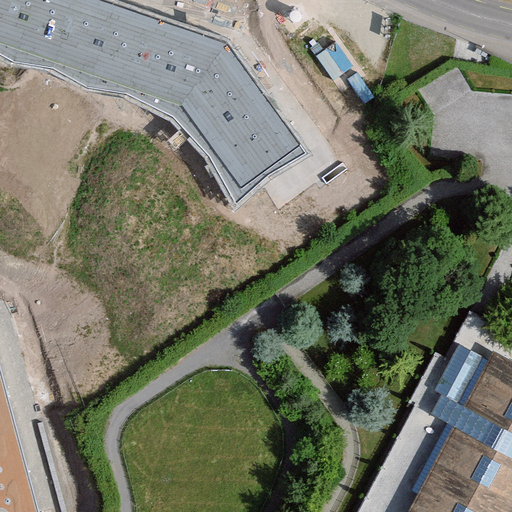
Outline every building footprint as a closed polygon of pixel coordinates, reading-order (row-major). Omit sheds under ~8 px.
[(0,0),(0,54),(13,62),(53,69),(87,88),(127,95),(173,117),(210,157),(236,204),(270,175),(307,153),(227,43),(103,0),(0,0)] [(337,43),(321,56),(338,78),(354,65),(337,43)] [(511,511),(511,359),(490,348),(404,511),(511,511)] [(0,511),(39,511),(0,364),(0,511)] [(434,365),(414,401),(430,410),(450,373),(434,365)]
